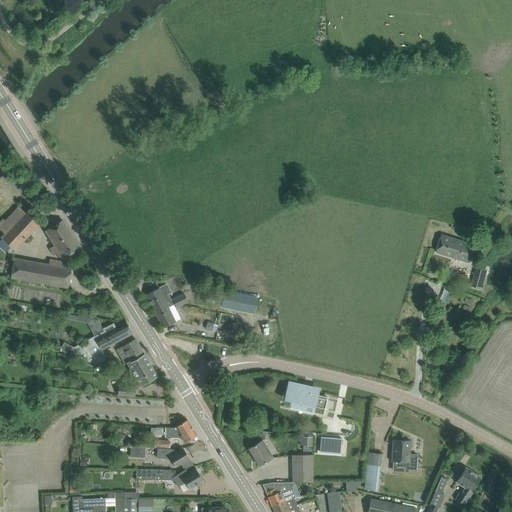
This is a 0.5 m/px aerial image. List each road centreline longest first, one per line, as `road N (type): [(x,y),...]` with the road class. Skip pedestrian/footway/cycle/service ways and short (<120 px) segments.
road 1 (secondary): [(182,388),(0,94)]
road 2 (unclassified): [(511,452),(373,386),(237,363)]
road 3 (secondary): [(259,511),(182,388)]
